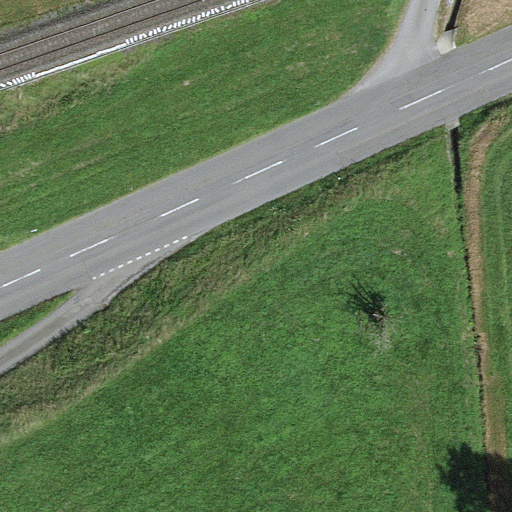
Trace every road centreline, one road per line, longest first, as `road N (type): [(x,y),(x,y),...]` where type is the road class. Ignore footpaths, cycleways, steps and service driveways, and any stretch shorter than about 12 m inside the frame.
road 1 (primary): [(150,232),(511,69)]
road 2 (residential): [(0,367),(82,311),(139,259),(150,232)]
road 3 (primary): [(0,298),(150,232)]
